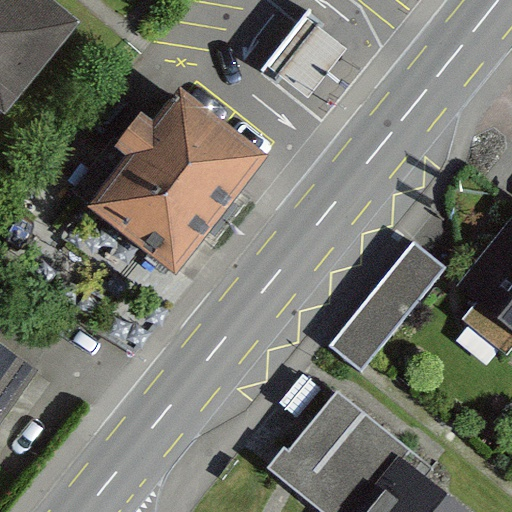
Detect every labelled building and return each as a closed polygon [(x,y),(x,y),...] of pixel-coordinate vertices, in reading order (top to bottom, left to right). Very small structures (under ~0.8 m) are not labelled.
[(0,0),(0,104),(69,13),(51,0),(0,0)] [(306,0),(251,0),(231,23),(280,67),(325,16),(306,0)] [(101,215),(187,273),(269,155),(183,97),(101,215)] [(511,219),(454,290),(511,336),(511,219)] [(449,271),(416,242),(328,346),(362,374),(449,271)] [(0,443),(41,390),(0,359),(0,443)] [(320,390),(303,377),(280,406),(297,419),(320,390)] [(290,485),(323,511),(467,511),(426,479),(434,470),(341,395),(291,456),(284,450),(270,468),(290,485)]
